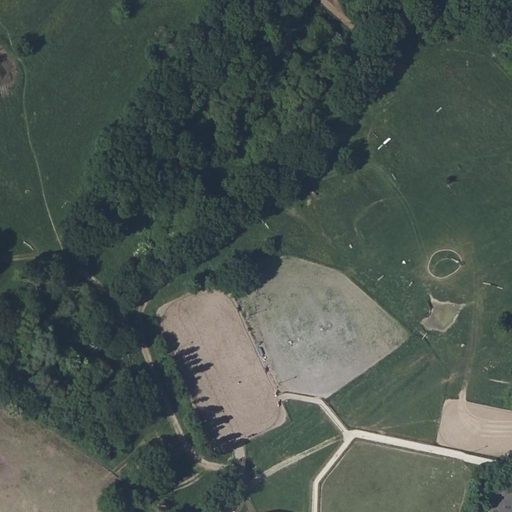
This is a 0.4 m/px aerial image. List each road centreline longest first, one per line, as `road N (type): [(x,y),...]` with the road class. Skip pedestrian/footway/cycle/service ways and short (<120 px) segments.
road 1 (unknown): [(138,339),(64,259),(27,155)]
road 2 (unknown): [(241,471),(197,458),(138,339)]
road 3 (unknown): [(94,0),(55,56),(31,118),(27,155)]
